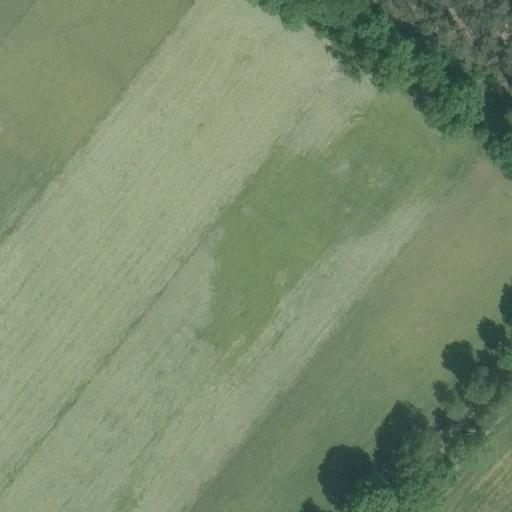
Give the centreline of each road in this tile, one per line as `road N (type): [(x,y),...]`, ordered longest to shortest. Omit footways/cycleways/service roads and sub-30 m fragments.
road 1 (track): [(511,138),(310,0)]
road 2 (track): [(392,511),(511,366)]
